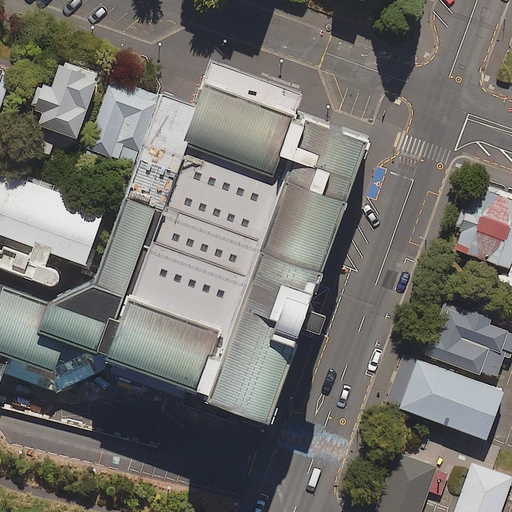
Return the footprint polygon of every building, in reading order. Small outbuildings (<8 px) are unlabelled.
[(63,67),(59,65),(51,88),(38,83),(28,110),(40,114),(36,126),(75,141),(99,75),(64,62),(63,67)] [(0,103),(10,75),(0,71),(0,103)] [(159,97),(110,80),(86,150),(134,166),(159,97)] [(370,141),(203,82),(194,108),(161,96),(94,285),(48,306),(0,288),(0,373),(56,393),(113,365),(271,421),(370,141)] [(105,210),(0,172),(0,236),(6,239),(1,252),(0,252),(0,269),(50,287),(56,285),(58,279),(57,275),(55,272),(44,268),(49,254),(85,266),(105,210)] [(511,252),(511,194),(479,183),(470,206),(462,203),(455,224),(461,226),(453,247),(507,266),(511,252)] [(422,351),(421,354),(477,374),(478,371),(495,377),(501,356),(508,358),(511,346),(511,333),(486,325),(489,317),(485,316),(487,311),(466,304),(465,308),(440,300),(429,335),(424,333),(418,349),(422,351)] [(500,389),(401,352),(382,402),(481,438),(500,389)] [(435,466),(394,451),(372,511),(419,511),(424,500),(427,492),(439,496),(447,473),(434,468),(435,466)] [(498,511),(511,477),(469,462),(451,511),(498,511)]
